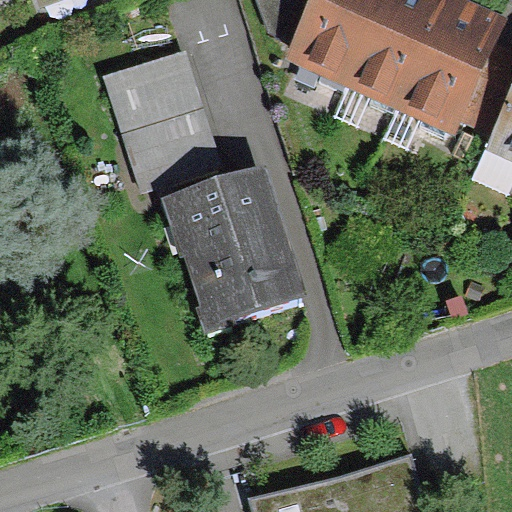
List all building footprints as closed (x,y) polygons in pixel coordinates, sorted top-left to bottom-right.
[(34,0),(42,17),(87,0),(34,0)] [(511,56),(499,50),(509,28),(446,0),(254,0),(271,38),(296,50),(288,68),(455,144),(464,124),(495,137),(511,99),(511,56)] [(104,82),(141,201),(225,175),(188,56),(104,82)] [(511,99),(495,137),(487,161),(511,172),(511,99)] [(228,335),(306,310),(266,178),(163,210),(202,317),(198,319),(206,347),(230,340),(228,335)] [(424,511),(411,462),(251,506),(252,511),(424,511)]
